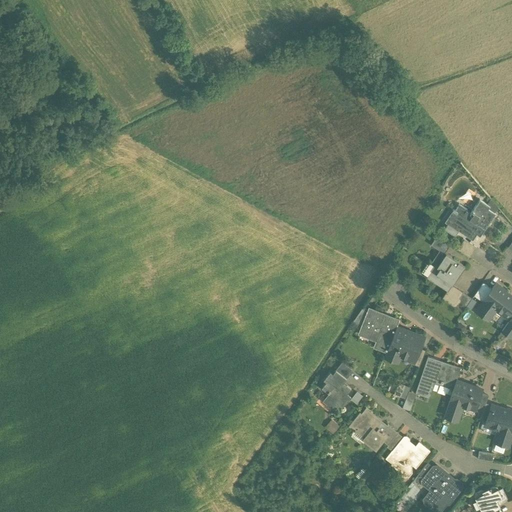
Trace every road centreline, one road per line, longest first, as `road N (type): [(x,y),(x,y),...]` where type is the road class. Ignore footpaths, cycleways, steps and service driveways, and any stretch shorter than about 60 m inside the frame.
road 1 (residential): [(511,471),(465,464),(372,392)]
road 2 (residential): [(511,373),(381,289)]
